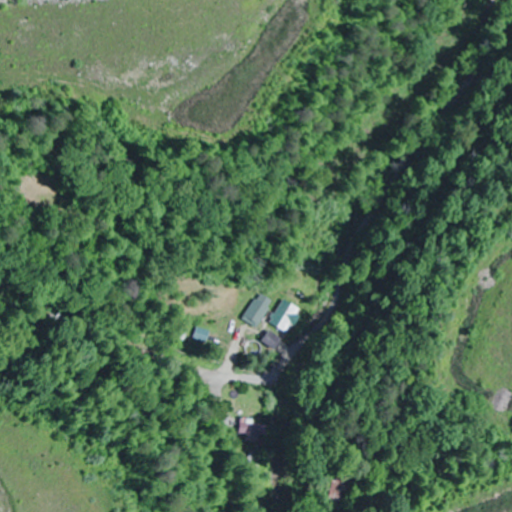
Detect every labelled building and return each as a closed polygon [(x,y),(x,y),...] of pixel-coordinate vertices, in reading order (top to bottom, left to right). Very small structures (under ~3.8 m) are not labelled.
[(258,329),(272,301),(257,293),(242,321),(258,329)] [(286,334),(301,312),(283,299),(268,321),(286,334)] [(263,341),(273,349),(280,340),(270,332),(263,341)] [(264,425),(253,426),(253,421),(241,422),(242,436),(265,435),(264,425)] [(322,497),(337,505),(347,483),(333,475),(322,497)]
